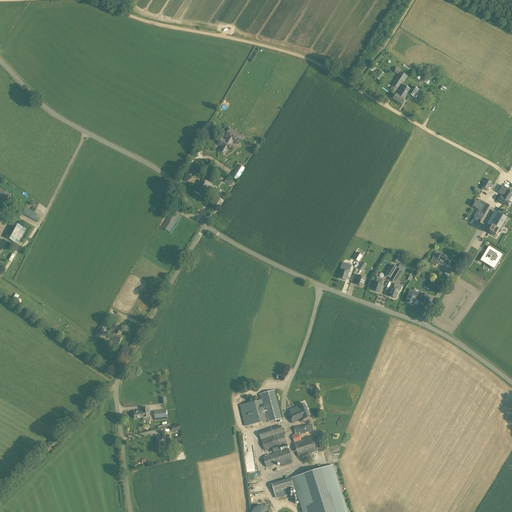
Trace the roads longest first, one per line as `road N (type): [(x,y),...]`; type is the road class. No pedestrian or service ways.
road 1 (unclassified): [(129,511),(115,387),(205,224)]
road 2 (track): [(70,0),(309,60),(353,86)]
road 3 (unclassified): [(205,224),(155,168),(58,118),(0,61)]
road 4 (unclassified): [(421,322),(288,274),(205,224)]
road 5 (track): [(353,86),(511,180)]
road 6 (track): [(115,387),(0,494)]
road 7 (unknown): [(320,285),(287,384),(285,421)]
